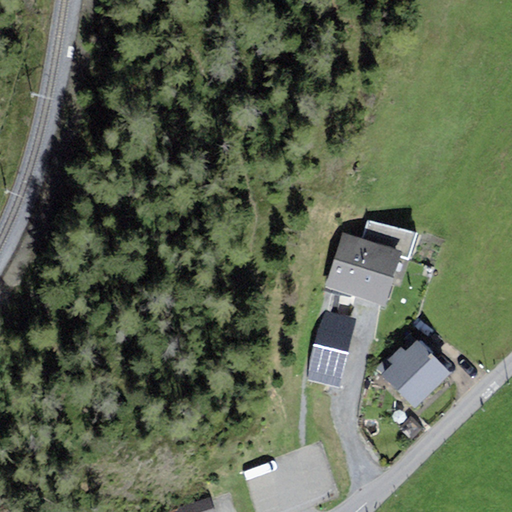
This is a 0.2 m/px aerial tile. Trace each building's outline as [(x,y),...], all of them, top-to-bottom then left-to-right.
[(408,259),(415,235),(367,220),(361,239),(402,252),(400,257),(408,259)] [(341,233),(324,286),(385,305),(400,257),(402,252),(361,239),(341,233)] [(340,388),(355,318),(323,311),(308,381),(340,388)] [(417,341),(405,352),(401,347),(388,360),(392,365),(381,375),(414,408),(449,374),(417,341)] [(167,510),(168,511),(214,511),(210,497),(167,510)]
